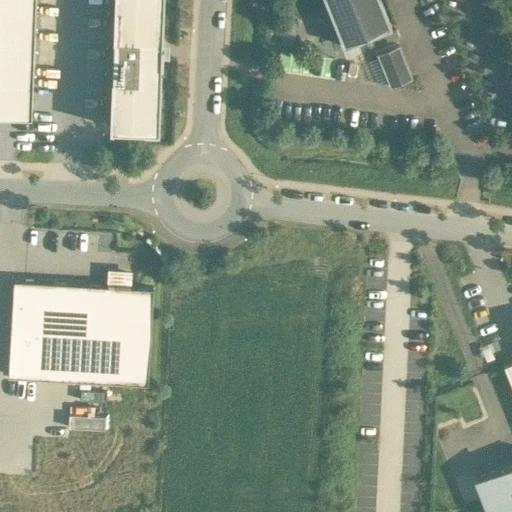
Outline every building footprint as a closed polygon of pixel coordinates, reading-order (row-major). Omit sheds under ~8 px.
[(35,0),(0,0),(0,114),(31,115),(35,0)] [(113,0),(112,34),(113,34),(112,73),(111,73),(109,124),(112,124),(112,123),(143,125),(158,126),(160,63),(159,63),(160,59),(162,59),(162,39),(160,39),(161,36),(162,36),(162,0),(113,0)] [(325,0),(343,43),(365,34),(364,31),(368,29),(369,33),(391,24),(381,0),(325,0)] [(399,43),(376,52),(390,85),(412,76),(399,43)] [(126,284),(126,271),(108,270),(107,283),(13,277),(9,351),(7,373),(147,381),(153,285),(126,284)] [(511,359),(503,363),(504,367),(505,367),(511,384),(511,359)] [(474,475),(487,511),(511,511),(511,461),(511,460),(474,475)]
